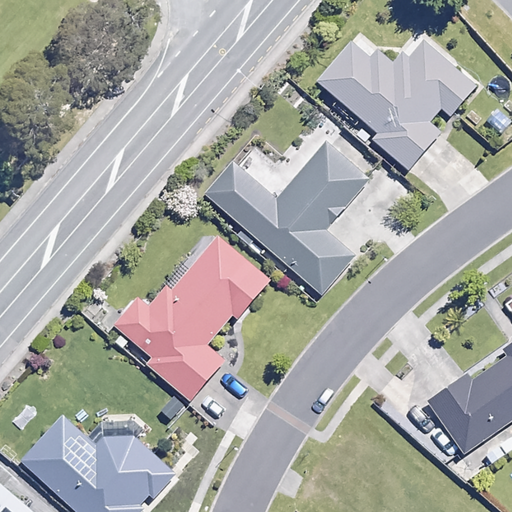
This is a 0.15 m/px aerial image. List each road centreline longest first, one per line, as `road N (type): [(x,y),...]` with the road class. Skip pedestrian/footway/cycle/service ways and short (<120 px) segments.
road 1 (residential): [(239,511),(275,436),(340,345),(421,262),(511,197)]
road 2 (tertiary): [(248,15),(0,303)]
